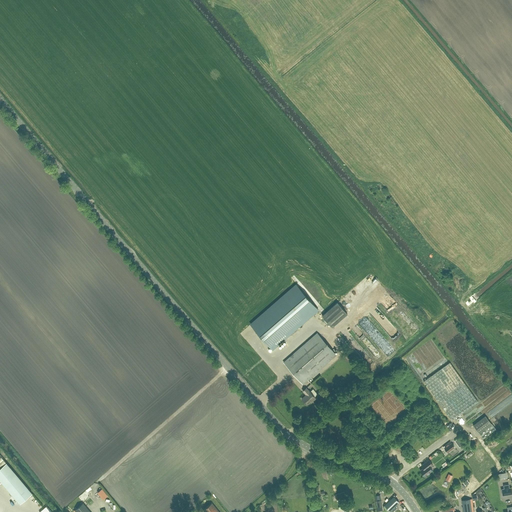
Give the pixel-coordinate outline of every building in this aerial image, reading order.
[(273,349),(318,310),(296,284),(250,324),(273,349)] [(332,327),(347,314),(337,302),(322,315),(332,327)] [(315,373),(321,368),(336,354),(317,333),(283,362),(303,384),(307,380),(309,382),(312,379),(310,377),(315,373)] [(450,362),(423,381),(451,420),(457,416),(458,417),(455,419),(460,425),(465,421),(461,415),(459,416),(458,415),(478,401),(450,362)] [(313,401),(316,398),(310,391),(309,391),(306,388),(303,390),(306,394),(302,398),(307,404),(312,400),(313,401)] [(485,415),(473,425),(479,433),(491,423),(485,415)] [(454,440),(459,447),(463,444),(458,438),(454,440)] [(447,452),(454,447),(451,443),(444,448),(447,452)] [(423,468),(420,470),(424,476),(432,470),(429,466),(432,464),(429,460),(421,465),(423,468)] [(32,493),(16,474),(4,484),(20,503),(32,493)] [(501,488),(502,495),(511,493),(511,490),(511,486),(509,487),(508,484),(504,485),(504,488),(501,488)] [(103,499),(108,496),(103,488),(98,491),(103,499)] [(342,498),(343,499),(346,498),(344,491),(335,495),(336,500),(342,498)] [(384,505),(389,510),(398,502),(393,497),(384,505)] [(462,503),(463,511),(471,511),(470,501),(462,503)] [(219,511),(212,502),(204,509),(206,511),(219,511)] [(76,511),(90,511),(82,503),(74,509),(76,511)]
